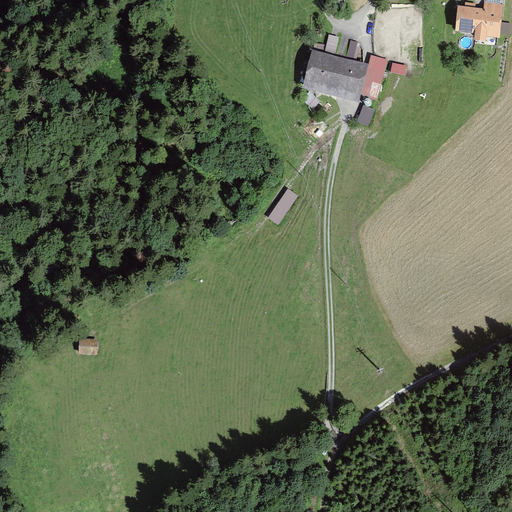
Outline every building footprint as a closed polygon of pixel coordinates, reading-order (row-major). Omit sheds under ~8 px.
[(500,5),(483,3),(483,10),(457,8),(454,34),(473,36),(473,43),(485,44),(486,38),(500,40),(501,35),(502,23),(503,5),(500,5)] [(511,24),(502,23),(501,35),(510,36),(511,24)] [(339,38),(328,35),(323,56),(311,52),(301,91),(310,93),(358,105),(360,98),(361,98),(377,102),(382,82),(385,83),(391,61),(370,56),(369,61),(367,66),(356,63),(360,45),(357,42),(350,41),(345,61),(334,58),(339,38)] [(503,43),(498,82),(503,83),(508,44),(503,43)] [(407,75),(408,65),(393,62),(391,72),(407,75)] [(317,115),(325,106),(310,93),(302,102),(317,115)] [(364,106),(363,105),(357,122),(368,127),(374,110),(368,107),(367,108),(364,107),(364,106)] [(278,226),(298,196),(287,189),(267,219),(278,226)] [(227,247),(248,232),(240,220),(218,235),(227,247)] [(77,340),(76,356),(96,356),(96,340),(77,340)]
